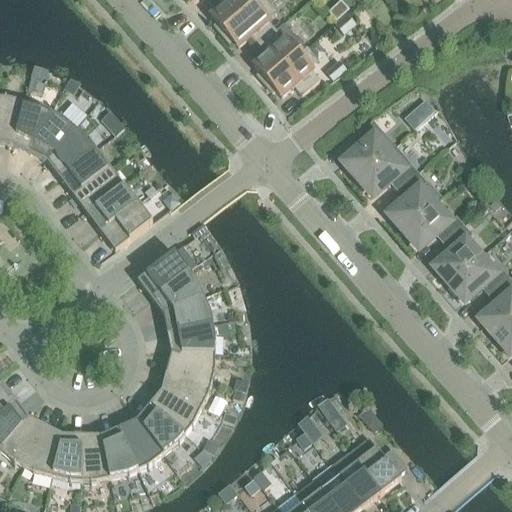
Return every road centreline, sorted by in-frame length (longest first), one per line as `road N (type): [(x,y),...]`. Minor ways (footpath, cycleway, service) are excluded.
road 1 (residential): [(511,443),(270,161)]
road 2 (residential): [(270,161),(482,3)]
road 3 (residential): [(95,287),(133,346),(128,383),(109,400),(64,399),(17,348)]
road 4 (residential): [(95,287),(270,161)]
road 5 (residential): [(270,161),(128,0)]
road 6 (residential): [(0,184),(35,203),(95,287)]
